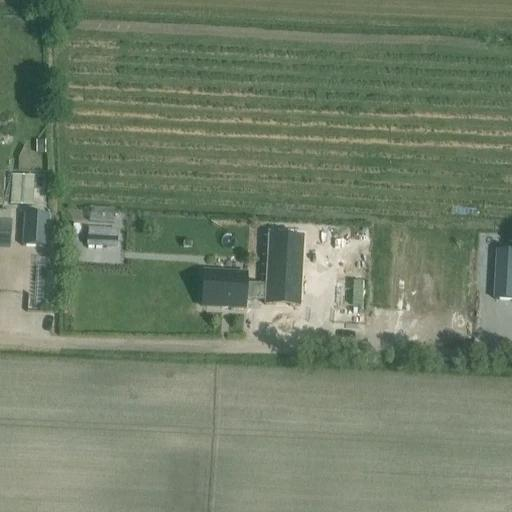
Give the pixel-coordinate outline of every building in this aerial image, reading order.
[(9,182),(8,204),(26,205),(27,183),(9,182)] [(36,219),(35,241),(52,242),(53,220),(36,219)] [(0,220),(0,250),(8,251),(10,221),(0,220)] [(336,251),(338,240),(315,236),(313,247),(336,251)] [(341,256),(299,250),(296,274),(338,280),(341,256)] [(16,260),(11,259),(10,303),(29,304),(29,308),(54,309),(55,268),(32,267),(32,259),(28,259),(29,255),(16,254),(16,260)] [(205,274),(203,306),(243,309),(245,276),(205,274)] [(253,298),(252,323),(288,325),(289,301),(253,298)] [(511,305),(496,304),(493,349),(511,349),(511,305)]
